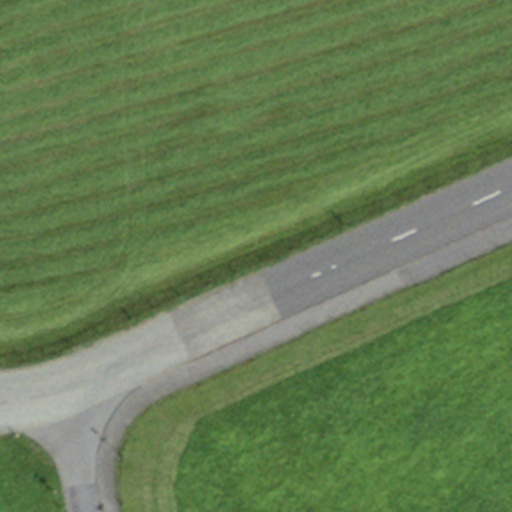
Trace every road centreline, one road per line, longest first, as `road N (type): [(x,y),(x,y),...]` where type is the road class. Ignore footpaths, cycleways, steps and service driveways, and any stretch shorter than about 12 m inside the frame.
road 1 (primary): [(511,186),(61,386)]
road 2 (unclassified): [(61,386),(87,511)]
